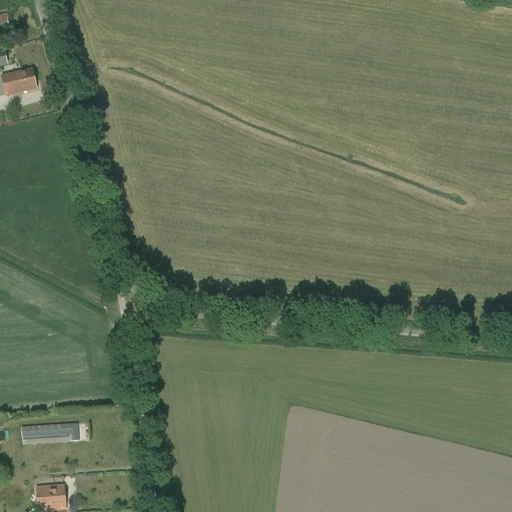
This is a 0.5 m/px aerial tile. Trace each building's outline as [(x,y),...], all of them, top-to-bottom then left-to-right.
[(0,14),(0,23),(10,22),(9,13),(0,14)] [(0,52),(0,66),(8,65),(5,51),(0,52)] [(32,69),(2,77),(6,97),(37,89),(32,69)] [(69,435),(78,435),(77,425),(21,428),(22,439),(69,435)] [(65,486),(36,489),(37,511),(46,511),(67,510),(65,486)]
